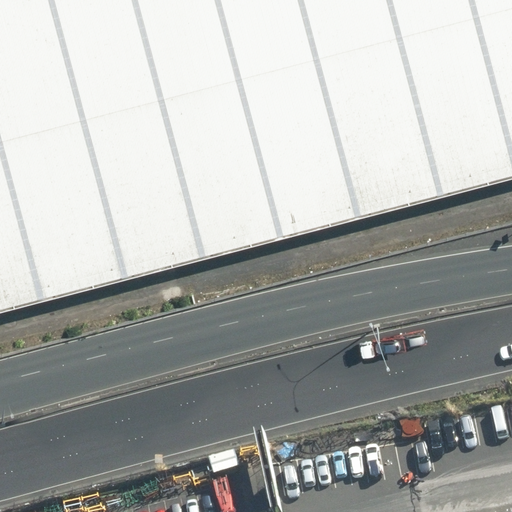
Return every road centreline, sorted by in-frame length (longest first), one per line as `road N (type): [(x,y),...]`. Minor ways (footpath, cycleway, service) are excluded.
road 1 (primary): [(511,339),(0,468)]
road 2 (primary): [(0,391),(340,302),(511,269)]
